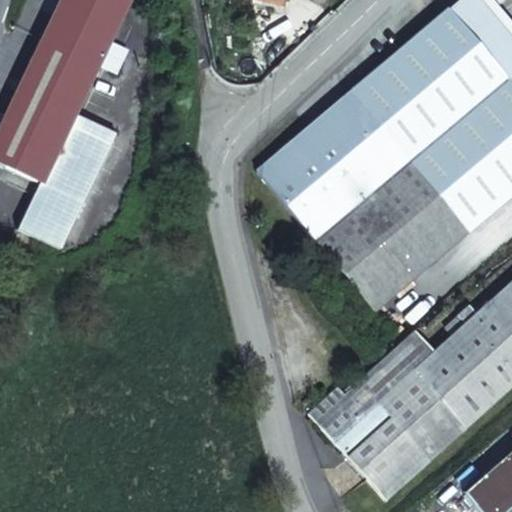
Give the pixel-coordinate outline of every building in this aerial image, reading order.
[(0,164),(38,184),(17,229),(58,249),(113,134),(74,115),(129,1),(126,0),(59,0),(0,123),(0,164)] [(460,0),(447,12),(511,89),(511,39),(479,0),(460,0)] [(373,312),(511,195),(511,89),(447,12),(256,172),(340,273),(373,312)] [(306,415),(384,501),(511,385),(511,279),(473,315),(466,307),(442,329),(449,336),(431,352),(413,332),(343,395),(336,388),(306,415)] [(511,511),(511,450),(463,494),(478,511),(511,511)]
